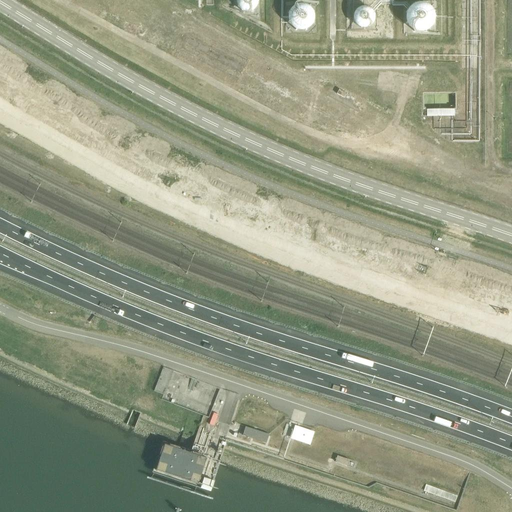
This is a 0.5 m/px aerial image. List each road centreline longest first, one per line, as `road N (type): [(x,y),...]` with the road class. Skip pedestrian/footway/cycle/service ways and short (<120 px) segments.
road 1 (unclassified): [(511,237),(286,158),(132,82),(0,1)]
road 2 (motorway): [(511,418),(156,299),(0,227)]
road 3 (motorway): [(0,253),(154,323),(511,444)]
road 4 (unclassified): [(511,489),(457,458),(0,308)]
